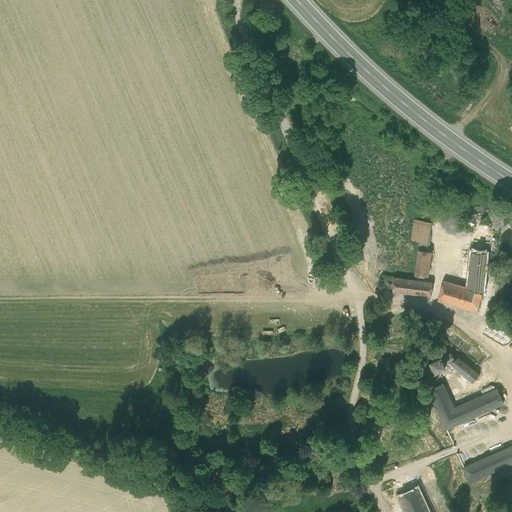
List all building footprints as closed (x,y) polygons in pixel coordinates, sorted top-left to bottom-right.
[(433,222),(415,219),(410,247),(418,249),(428,250),(433,222)] [(413,280),(427,282),(432,251),(428,250),(418,249),(413,280)] [(486,252),(470,250),(469,264),(469,272),(468,275),(467,288),(483,292),(486,252)] [(413,280),(394,278),(392,291),(431,296),(433,282),(427,282),(413,280)] [(463,286),(444,281),(438,300),(477,311),(483,292),(467,288),(463,286)] [(441,357),(445,365),(450,363),(464,374),(469,366),(458,358),(453,360),(450,353),(441,357)] [(445,365),(441,357),(440,355),(430,360),(431,361),(434,369),(435,370),(445,366),(445,365)] [(431,361),(422,365),(426,373),(434,369),(431,361)] [(422,365),(417,367),(420,376),(426,373),(422,365)] [(479,374),(469,366),(464,374),(463,375),(473,383),(479,374)] [(436,372),(424,377),(429,389),(441,384),(436,372)] [(467,402),(457,406),(455,404),(452,405),(443,384),(441,384),(429,389),(428,390),(442,421),(457,414),(460,422),(473,416),(467,402)] [(491,386),(481,390),(483,395),(467,402),(473,416),(503,402),(497,389),(491,386)] [(457,414),(442,421),(445,428),(460,422),(457,414)] [(511,445),(463,468),(469,482),(511,462),(511,445)] [(428,511),(417,488),(398,497),(405,511),(428,511)]
